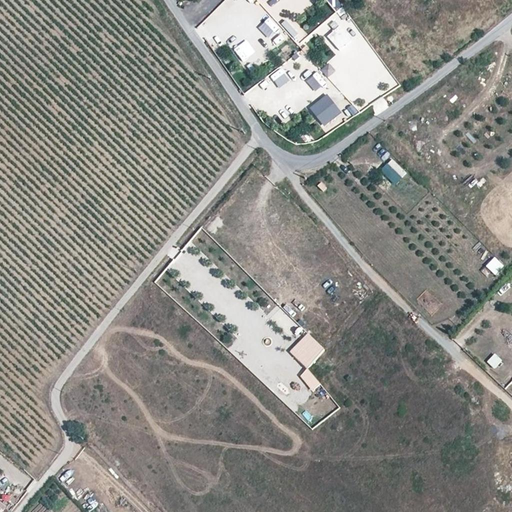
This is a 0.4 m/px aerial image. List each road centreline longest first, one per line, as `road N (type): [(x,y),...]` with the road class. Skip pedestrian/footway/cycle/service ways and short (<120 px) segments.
road 1 (unclassified): [(21,511),(68,450),(56,399),(61,383),(262,141)]
road 2 (track): [(298,169),(447,344),(511,405)]
road 3 (unclassified): [(262,141),(298,169),(334,154),(511,25)]
road 4 (unclassified): [(169,0),(262,141)]
